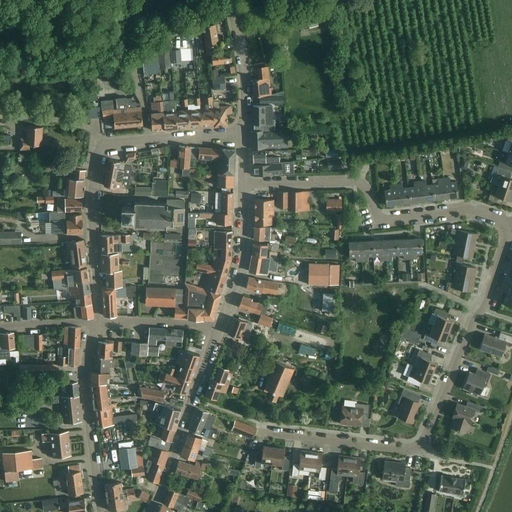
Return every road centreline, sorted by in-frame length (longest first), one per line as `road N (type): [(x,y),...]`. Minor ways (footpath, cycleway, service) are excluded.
road 1 (residential): [(99,323),(91,202),(102,147),(243,134)]
road 2 (residential): [(259,432),(418,448),(480,308)]
road 3 (residential): [(511,226),(465,209),(379,219),(365,186),(350,179),(243,181)]
road 4 (tertiary): [(148,511),(218,327)]
road 5 (residential): [(101,511),(83,381),(95,323)]
road 6 (tertiary): [(218,327),(239,268),(243,181)]
road 7 (tertiary): [(243,134),(244,78),(231,5)]
